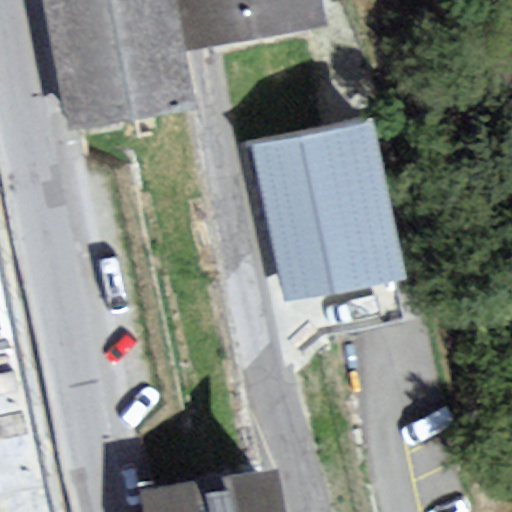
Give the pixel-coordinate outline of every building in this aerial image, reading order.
[(47,0),(73,130),(191,107),(181,52),(170,0),(47,0)] [(224,43),(214,0),(170,0),(181,52),(198,48),(224,43)] [(322,0),(214,0),(224,43),(327,22),(322,0)] [(366,129),(259,152),(289,292),(396,270),(366,129)] [(280,511),(274,474),(151,497),(154,511),(280,511)]
